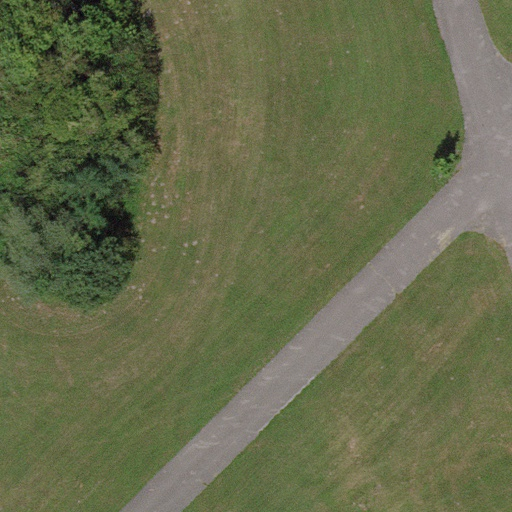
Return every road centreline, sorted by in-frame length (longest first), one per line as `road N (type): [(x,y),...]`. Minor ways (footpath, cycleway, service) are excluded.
road 1 (track): [(151,511),(511,149)]
road 2 (track): [(461,0),(511,176)]
